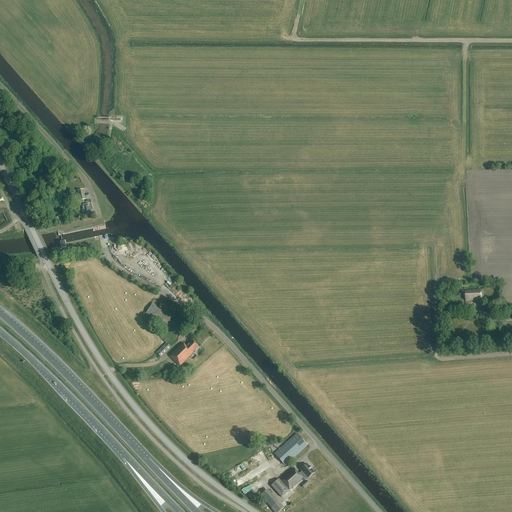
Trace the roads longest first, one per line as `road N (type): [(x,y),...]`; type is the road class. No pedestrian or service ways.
road 1 (tertiary): [(46,260),(120,390),(182,458),(252,511)]
road 2 (unclassified): [(379,511),(215,328),(170,295)]
road 3 (trunk): [(137,450),(0,313)]
road 4 (trunk): [(0,331),(121,450)]
road 5 (track): [(435,286),(439,358),(511,354)]
